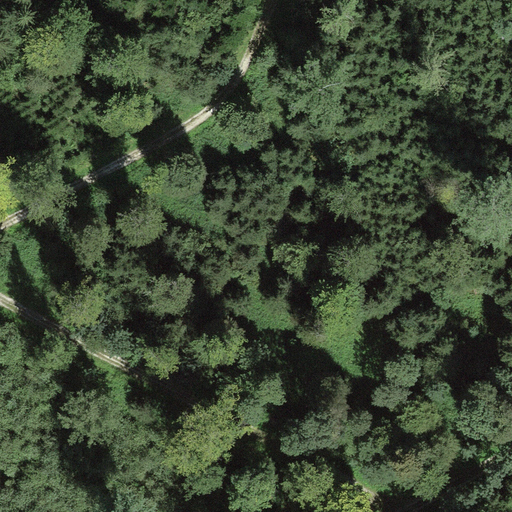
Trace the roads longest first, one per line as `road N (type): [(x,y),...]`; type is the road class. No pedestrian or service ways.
road 1 (track): [(0,297),(397,511)]
road 2 (track): [(0,224),(169,139),(236,83),(273,0)]
